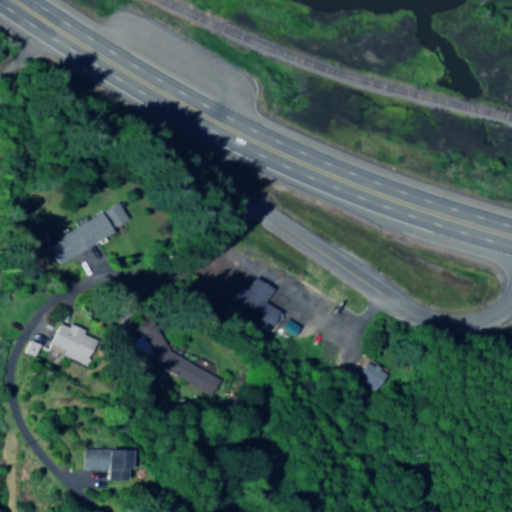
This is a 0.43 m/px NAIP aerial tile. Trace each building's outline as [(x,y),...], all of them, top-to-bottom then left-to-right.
[(42,244),(53,264),(124,224),(113,204),(42,244)] [(267,288),(248,278),(242,290),(218,277),(206,299),(265,331),(275,312),(259,303),(267,288)] [(213,381),(162,351),(149,326),(143,323),(129,331),(133,338),(121,346),(124,347),(126,352),(204,397),(213,381)] [(44,345),(59,351),(57,356),(83,366),(93,341),(78,336),(80,331),(63,325),(62,327),(53,324),(44,345)] [(352,383),(374,392),(383,370),(361,361),(352,383)] [(126,450),(76,450),(76,470),(100,471),(100,478),(125,478),(126,450)]
